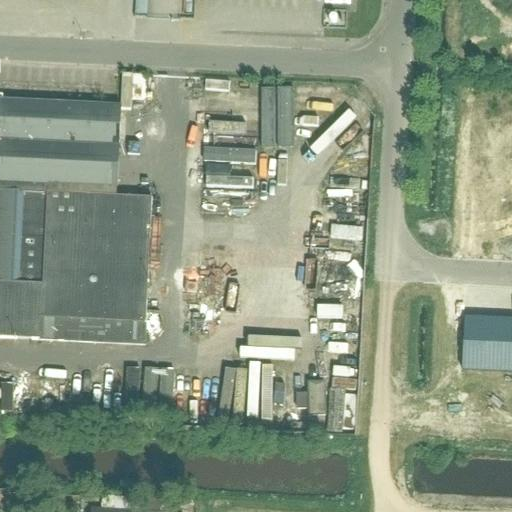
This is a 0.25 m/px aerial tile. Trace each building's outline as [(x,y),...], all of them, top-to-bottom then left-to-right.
[(124,101),(144,101),(145,76),(125,75),(124,101)] [(511,89),(489,89),(488,105),(511,106),(511,89)] [(152,202),(117,200),(120,111),(2,105),(2,101),(0,100),(0,341),(145,348),(146,327),(152,202)] [(511,106),(488,105),(487,123),(511,123),(511,106)] [(511,123),(487,123),(486,139),(511,140),(511,123)] [(511,140),(486,139),(485,156),(511,157),(511,140)] [(511,157),(485,156),(484,173),(511,173),(511,157)] [(511,173),(484,173),(484,189),(502,190),(511,190),(511,173)] [(484,189),(481,234),(500,235),(502,190),(484,189)] [(511,190),(502,190),(500,235),(511,235),(511,190)] [(511,374),(511,322),(465,320),(462,372),(511,374)] [(250,370),(223,370),(222,426),(245,426),(245,419),(261,419),(261,405),(274,405),(275,366),(250,366),(250,370)] [(173,414),(174,371),(126,370),(126,413),(173,414)] [(284,379),(280,409),(292,411),(291,422),(309,425),(316,373),(295,371),(294,380),(284,379)] [(330,391),(329,433),(347,434),(348,391),(330,391)]
